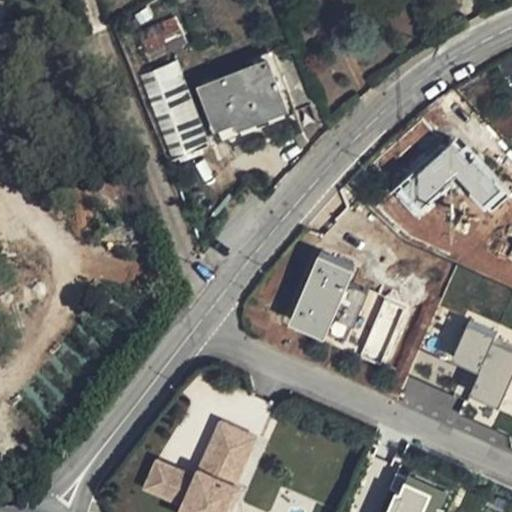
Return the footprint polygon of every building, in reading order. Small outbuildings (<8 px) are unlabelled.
[(189,41),(177,16),(158,24),(167,42),(171,50),(189,41)] [(167,42),(158,24),(141,33),(150,51),(167,42)] [(289,105),(270,57),(204,83),(220,124),(239,116),(242,123),(289,105)] [(212,143),(179,58),(141,72),(174,158),(212,143)] [(393,184),(408,211),(462,182),(478,212),(501,199),(469,142),(393,184)] [(325,247),(297,317),(350,338),(371,287),(353,279),(360,261),(325,247)] [(511,396),(511,336),(481,321),(465,353),(491,365),(480,388),(509,403),(511,396)] [(229,511),(243,483),(238,481),(250,454),(241,450),(249,432),(222,420),(198,475),(185,503),(181,511),(229,511)] [(250,454),(258,435),(249,432),(241,450),(250,454)] [(185,503),(198,475),(159,458),(147,486),(185,503)] [(439,511),(455,478),(415,460),(391,511),(439,511)] [(236,511),(248,486),(243,483),(229,511),(236,511)]
